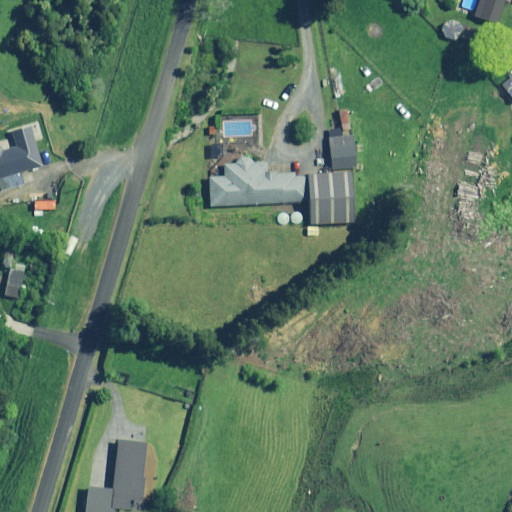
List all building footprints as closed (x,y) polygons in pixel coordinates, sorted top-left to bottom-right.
[(511,0),(478,0),(473,16),(496,24),(504,0),(511,0)] [(473,29),(446,20),(441,36),(468,44),(473,29)] [(511,71),(508,74),(511,78),(502,84),(511,98),(511,71)] [(356,168),(353,136),(329,138),(332,171),(356,168)] [(42,168),(35,143),(0,152),(0,159),(5,177),(0,178),(0,188),(1,193),(24,187),(20,173),(42,168)] [(264,176),(263,153),(224,155),(225,177),(209,178),(211,207),(305,202),(304,174),(264,176)] [(356,223),(354,172),(308,174),(310,225),(356,223)] [(26,266),(12,263),(7,285),(21,288),(26,266)] [(145,444),(117,442),(113,490),(88,488),(85,511),(113,511),(114,509),(128,510),(139,511),(145,444)]
